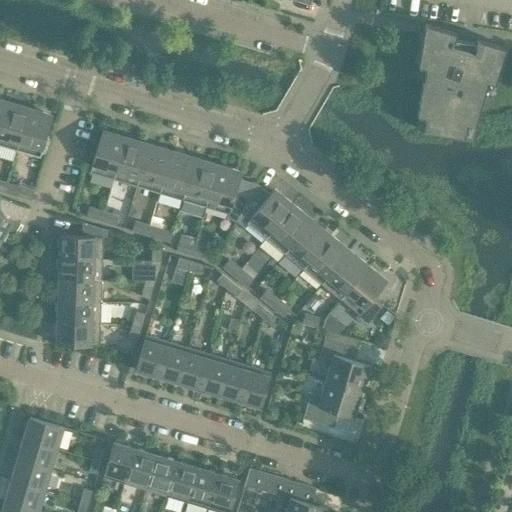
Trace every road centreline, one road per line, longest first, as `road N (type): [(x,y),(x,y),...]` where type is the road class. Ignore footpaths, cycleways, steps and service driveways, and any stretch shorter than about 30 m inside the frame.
road 1 (residential): [(372,491),(0,380)]
road 2 (residential): [(423,319),(430,293),(424,265),(279,144)]
road 3 (residential): [(279,144),(79,83)]
road 4 (residential): [(326,54),(147,0)]
road 5 (residential): [(34,264),(79,83)]
road 6 (residential): [(372,491),(423,319)]
